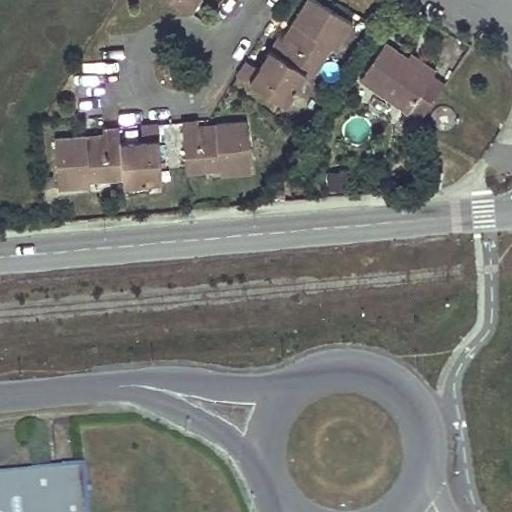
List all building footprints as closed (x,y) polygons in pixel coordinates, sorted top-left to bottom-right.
[(172,0),(191,11),(197,0),(172,0)] [(289,40),(280,54),(306,71),(311,74),(320,60),(329,46),(334,50),(351,22),(315,0),(306,0),(283,37),(289,40)] [(283,37),(279,34),(270,48),(280,54),(289,40),(283,37)] [(384,41),(371,59),(359,77),(408,110),(420,118),(444,84),(433,77),(432,75),(407,57),(384,41)] [(306,71),(280,54),(270,48),(258,67),(246,59),(236,74),(285,104),(306,71)] [(436,70),(411,52),(407,57),(432,75),(436,70)] [(181,121),(183,146),(185,170),(219,167),(220,173),(250,170),(245,121),(213,124),(214,129),(197,131),(197,125),(196,120),(181,121)] [(119,142),(122,177),(123,183),(162,179),(156,123),(140,125),(141,139),(119,142)] [(88,180),(122,177),(119,142),(117,127),(100,128),(102,141),(84,143),(84,139),(83,135),(53,138),(58,189),(88,186),(88,180)] [(0,511),(83,511),(79,470),(0,478),(0,511)]
